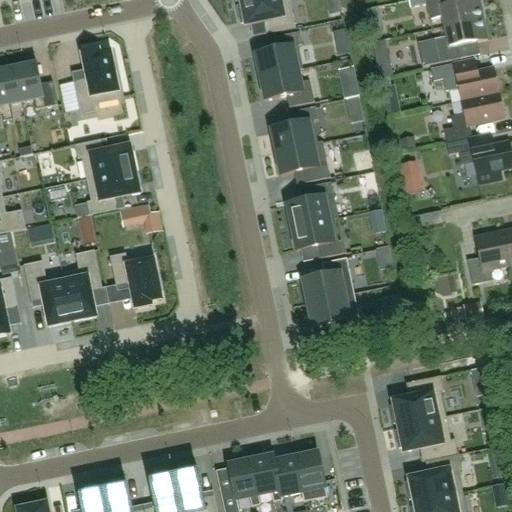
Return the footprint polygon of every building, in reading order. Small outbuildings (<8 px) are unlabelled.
[(267,35),(267,37),(296,31),(289,0),(266,0),(240,6),(241,8),(237,9),(241,26),(244,25),(245,29),(262,26),(266,28),(267,35)] [(444,29),(483,21),(478,0),(477,0),(449,6),(447,0),(425,0),(430,21),(442,19),(444,29)] [(458,48),(488,42),(483,21),(444,29),(446,39),(418,45),(422,67),(424,66),(425,69),(460,61),(458,48)] [(256,57),(261,80),(303,71),(298,48),(303,47),(300,35),(275,40),(277,52),(256,57)] [(88,82),(74,85),(81,118),(97,114),(95,107),(120,101),(111,54),(100,57),(99,53),(82,56),(86,72),(88,82)] [(461,104),(498,96),(493,71),(477,74),(474,62),(431,71),(434,84),(443,82),(446,94),(459,92),(461,104)] [(37,66),(15,70),(22,105),(34,103),(36,112),(58,108),(53,84),(42,87),(37,66)] [(0,73),(0,107),(2,119),(3,124),(14,122),(11,108),(22,105),(15,70),(0,73)] [(261,80),(266,103),(287,98),(289,110),(315,105),(310,83),(301,85),(298,73),(303,72),(303,71),(261,80)] [(402,108),(419,107),(417,84),(401,85),(402,108)] [(498,96),(461,104),(464,116),(451,119),(454,131),(443,133),(446,145),(472,140),(469,128),(504,121),(498,96)] [(272,132),(276,155),(323,145),(323,144),(318,145),(314,123),(318,122),(316,110),(290,115),(293,127),(272,132)] [(472,140),(446,145),(448,158),(459,156),(461,168),(474,165),(478,186),(502,181),(500,173),(511,170),(511,160),(509,144),(492,148),(490,136),(472,140)] [(87,182),(135,172),(130,148),(104,154),(102,142),(75,148),(78,159),(82,158),(87,182)] [(276,155),(281,178),(302,174),(305,186),(330,180),(323,145),(276,155)] [(19,151),(21,159),(33,157),(31,149),(19,151)] [(135,172),(87,182),(92,206),(88,206),(90,218),(116,213),(114,201),(140,195),(135,172)] [(308,202),(287,207),(292,230),(339,220),(331,185),(306,190),(308,202)] [(6,216),(3,199),(0,199),(0,236),(26,231),(22,213),(6,216)] [(135,210),(121,213),(124,226),(138,223),(135,210)] [(339,220),(292,230),(297,253),(318,249),(321,261),(346,256),(343,243),(339,244),(334,222),(339,221),(339,220)] [(511,231),(501,234),(509,269),(511,268),(511,231)] [(490,273),(509,269),(501,234),(474,240),(479,261),(467,263),(472,288),(492,283),(490,273)] [(14,250),(0,253),(0,260),(2,269),(18,266),(14,250)] [(79,272),(62,276),(73,324),(75,324),(74,324),(96,319),(91,293),(102,291),(94,253),(76,257),(79,272)] [(126,256),(110,259),(116,288),(130,285),(135,311),(151,307),(151,303),(162,301),(152,254),(127,260),(126,256)] [(303,282),(307,305),(354,296),(347,260),(321,266),(324,278),(303,282)] [(71,325),(73,324),(62,276),(46,279),(43,264),(24,267),(32,305),(44,303),(49,329),(71,324),(71,325)] [(0,338),(10,337),(8,329),(4,311),(18,309),(12,279),(0,281),(0,338)] [(354,296),(307,305),(312,328),(333,324),(336,336),(361,331),(354,296)] [(481,306),(463,309),(466,324),(484,321),(481,306)] [(398,429),(446,419),(441,394),(445,394),(442,379),(411,385),(414,399),(393,403),(394,408),(390,409),(394,426),(397,425),(398,429)] [(446,419),(398,429),(399,433),(395,433),(399,451),(403,450),(404,455),(424,450),(427,464),(430,463),(458,457),(455,442),(451,443),(446,419)] [(295,460),(302,495),(304,504),(327,500),(318,455),(295,460)] [(458,457),(430,463),(432,472),(429,476),(409,480),(410,484),(406,485),(409,502),(413,501),(414,505),(463,495),(458,472),(462,471),(459,457),(458,457)] [(259,498),(272,495),(273,505),(283,503),(282,499),(275,464),(273,458),(252,463),(259,498)] [(302,495),(295,460),(275,464),(282,499),(302,495)] [(261,507),(259,498),(252,463),(228,468),(232,487),(219,489),(224,511),(238,511),(237,502),(250,500),(252,509),(261,507)] [(176,478),(174,479),(180,511),(217,511),(215,498),(203,500),(197,470),(182,473),(183,477),(176,479),(176,478)] [(156,510),(144,511),(180,511),(174,479),(172,479),(150,484),(156,510)] [(105,493),(103,493),(107,511),(131,511),(127,489),(105,493)] [(82,511),(107,511),(103,493),(101,494),(94,496),(93,492),(79,495),(82,511)] [(466,511),(463,495),(414,505),(415,509),(411,509),(411,511),(466,511)]
